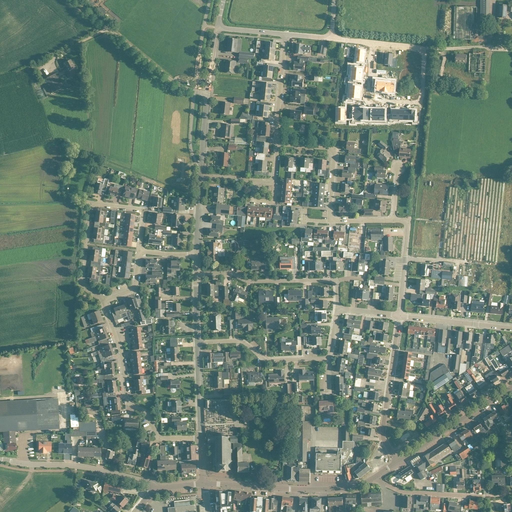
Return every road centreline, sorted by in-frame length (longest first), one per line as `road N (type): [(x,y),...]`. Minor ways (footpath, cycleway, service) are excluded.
road 1 (residential): [(140,251),(144,210),(90,203),(81,283),(103,299)]
road 2 (residential): [(200,438),(159,438),(145,412),(126,401),(103,299)]
road 3 (tertiary): [(203,484),(342,489),(376,475)]
road 4 (residential): [(338,309),(333,280),(196,275)]
road 5 (unclassified): [(208,94),(170,78),(76,0)]
road 6 (tertiary): [(155,489),(80,466),(0,459)]
road 7 (residential): [(397,462),(382,431),(400,315)]
road 8 (tertiary): [(397,462),(511,386)]
road 9 (residential): [(197,342),(246,342),(273,359),(328,358)]
road 10 (residential): [(493,511),(489,497),(403,492),(376,475)]
road 11 (residential): [(330,221),(335,149),(277,145)]
road 12 (unclassified): [(452,50),(331,38)]
